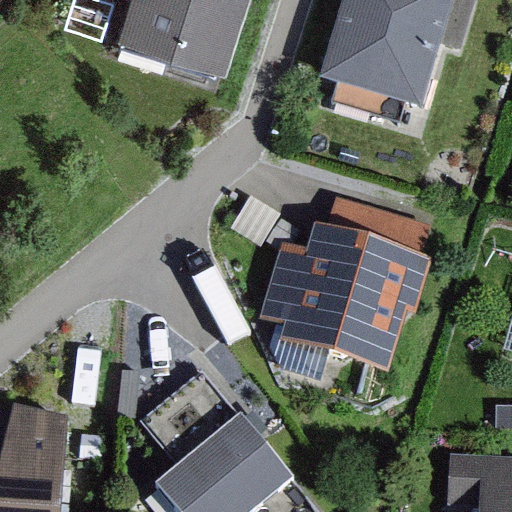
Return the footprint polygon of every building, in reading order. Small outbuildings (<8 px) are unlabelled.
[(125,0),(116,28),(224,66),(246,0),(125,0)] [(348,0),(324,88),(427,117),(459,0),(348,0)] [(252,200),(232,232),(262,251),(283,219),(252,200)] [(309,262),(283,254),(263,322),(289,329),(283,348),(389,380),(408,317),(419,320),(435,266),(318,232),(309,262)] [(183,473),(244,423),(206,376),(145,426),(183,473)] [(511,410),(497,411),(497,435),(511,434),(511,410)] [(0,474),(0,511),(64,511),(73,422),(13,413),(0,474)] [(183,473),(160,493),(176,511),(319,511),(244,423),(183,473)] [(481,508),(511,508),(511,463),(452,460),(450,505),(481,508)]
